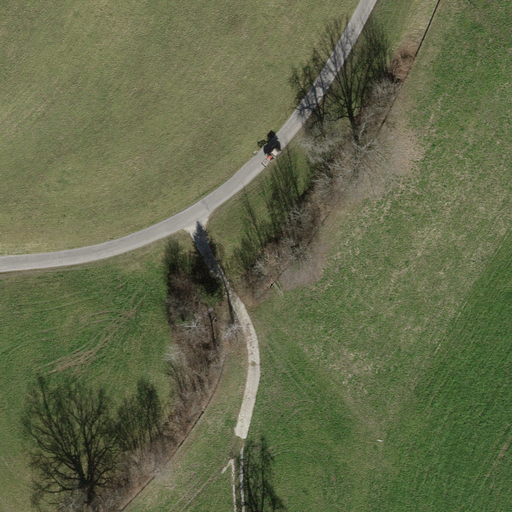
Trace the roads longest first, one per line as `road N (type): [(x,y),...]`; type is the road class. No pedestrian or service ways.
road 1 (unclassified): [(364,0),(299,111),(234,181),(187,214),(114,246),(0,263)]
road 2 (track): [(187,214),(252,337),(244,435)]
